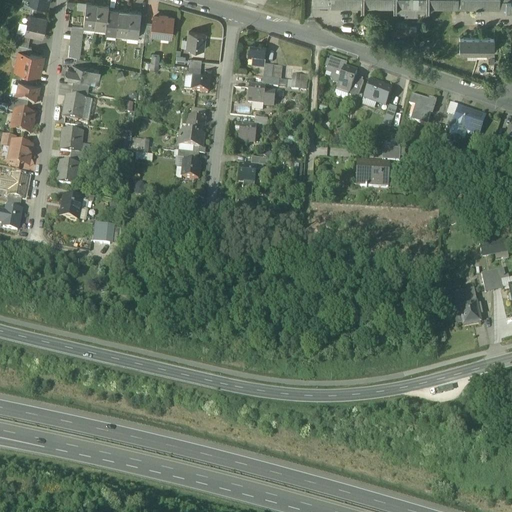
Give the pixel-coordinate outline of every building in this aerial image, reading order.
[(22,0),(21,6),(37,9),(38,4),(26,1),(23,0),(22,0)] [(510,0),(313,0),(314,6),(361,6),(361,10),(364,10),(364,7),(393,7),(393,10),(405,11),(405,15),(414,15),(414,11),(428,11),(428,8),(475,8),(475,10),(479,11),(479,8),(510,8),(510,0)] [(85,3),(83,22),(95,24),(97,4),(85,3)] [(95,24),(106,25),(107,10),(108,6),(97,4),(95,24)] [(105,30),(116,31),(118,11),(107,10),(106,25),(105,28),(105,30)] [(116,31),(127,32),(129,12),(118,11),(116,31)] [(140,14),(129,12),(127,32),(138,34),(139,27),(140,15),(140,14)] [(30,35),(42,38),(46,20),(29,16),(25,33),(30,35)] [(152,35),(170,37),(172,18),(166,17),(159,16),(159,17),(154,16),(153,24),(151,35),(152,35)] [(94,27),(95,24),(83,22),(82,28),(83,28),(83,31),(94,32),(94,27)] [(153,24),(145,23),(145,28),(143,41),(151,42),(152,35),(151,35),(153,24)] [(14,43),(28,47),(30,35),(25,33),(17,32),(14,43)] [(199,49),(203,50),(205,34),(189,32),(187,48),(199,49)] [(459,52),(492,53),(492,38),(459,37),(459,52)] [(16,57),(22,58),(23,53),(30,55),(31,48),(14,44),(11,55),(16,57)] [(79,59),(81,46),(69,44),(68,56),(76,58),(79,59)] [(247,62),(253,63),(264,64),(266,48),(249,46),(247,62)] [(37,74),(39,75),(42,57),(30,55),(23,53),(22,58),(19,69),(17,69),(17,70),(26,72),(37,74)] [(79,59),(76,58),(75,65),(89,67),(90,61),(79,59)] [(345,66),(330,61),(329,64),(327,63),(325,69),(327,69),(326,73),(332,75),(331,80),(333,84),(338,86),(344,69),(345,66)] [(90,80),(91,79),(93,69),(93,68),(89,67),(75,65),(74,65),(73,70),(72,76),(70,75),(70,77),(68,86),(73,87),(84,89),(86,79),(90,80)] [(263,80),(271,81),(272,68),(264,67),(264,70),(263,80)] [(354,81),(357,73),(356,73),(355,73),(344,69),(338,86),(336,90),(349,94),(354,81)] [(24,78),(36,80),(37,74),(26,72),(24,78)] [(192,93),(208,95),(210,79),(194,77),(192,93)] [(292,83),(294,84),(306,85),(307,79),(306,79),(307,78),(292,77),(292,83)] [(363,84),(354,81),(349,94),(348,97),(357,100),(363,84)] [(28,104),(34,105),(35,99),(36,99),(38,92),(37,92),(38,87),(20,83),(16,101),(28,104)] [(364,101),(385,109),(391,93),(380,89),(381,87),(371,83),(364,101)] [(305,92),(306,85),(294,84),(293,91),(305,92)] [(73,87),(72,92),(87,95),(89,89),(84,89),(73,87)] [(247,104),(263,106),(265,93),(265,89),(262,89),(249,87),(247,104)] [(347,100),(348,97),(349,94),(336,90),(334,96),(347,100)] [(86,101),(87,95),(72,92),(70,98),(86,101)] [(274,94),(265,93),(263,106),(263,108),(273,109),(274,94)] [(412,123),(427,127),(431,112),(434,113),(434,111),(436,103),(428,100),(428,102),(411,97),(408,107),(416,109),(412,123)] [(61,119),(78,122),(79,112),(84,113),(86,101),(70,98),(67,98),(65,109),(63,109),(61,119)] [(11,99),(9,106),(27,110),(28,104),(16,101),(11,99)] [(459,108),(450,105),(446,116),(450,118),(455,119),(459,110),(459,108)] [(26,116),(27,110),(9,106),(8,112),(15,114),(15,113),(26,116)] [(384,126),(391,129),(397,111),(390,109),(384,126)] [(466,132),(478,136),(484,119),(459,110),(455,119),(453,127),(453,128),(466,132)] [(21,134),(30,135),(31,130),(32,130),(33,123),(32,123),(33,117),(26,116),(15,113),(15,114),(11,132),(14,132),(15,133),(19,134),(21,134)] [(450,118),(446,129),(452,131),(453,128),(453,127),(455,119),(450,118)] [(188,119),(187,134),(186,135),(203,137),(204,121),(203,121),(190,119),(188,119)] [(256,128),(271,130),(272,122),(257,120),(256,128)] [(238,142),(255,144),(256,128),(240,126),(238,142)] [(429,144),(437,146),(440,128),(433,127),(429,144)] [(501,154),(511,158),(511,127),(510,127),(501,154)] [(452,131),(451,136),(463,140),(466,132),(453,128),(452,131)] [(71,153),(80,154),(82,134),(62,132),(60,152),(71,153)] [(203,137),(186,135),(187,134),(181,134),(180,140),(179,140),(179,141),(180,141),(179,147),(193,149),(201,150),(202,143),(201,143),(201,137),(203,138),(203,137)] [(1,147),(11,150),(12,146),(14,146),(14,144),(16,139),(3,136),(1,147)] [(489,154),(496,157),(501,143),(493,140),(489,154)] [(8,164),(20,166),(30,159),(22,146),(20,148),(14,146),(12,146),(11,150),(8,164)] [(33,148),(22,146),(30,159),(33,148)] [(382,162),(399,162),(400,150),(383,149),(382,162)] [(184,163),(197,164),(198,156),(193,155),(186,154),(178,154),(178,153),(177,160),(184,161),(184,163)] [(29,168),(30,159),(20,166),(29,168)] [(183,163),(182,171),(181,179),(198,181),(199,165),(197,164),(184,163),(183,163)] [(292,173),(293,164),(284,163),(283,172),(292,173)] [(360,187),(388,189),(389,176),(391,176),(392,166),(389,166),(389,165),(382,164),(382,167),(372,166),(373,164),(357,163),(356,172),(361,172),(360,187)] [(56,184),(76,186),(79,166),(69,165),(59,164),(56,184)] [(238,183),(243,184),(254,185),(256,169),(239,167),(238,183)] [(21,199),(23,200),(27,180),(13,177),(12,181),(0,179),(0,190),(10,192),(9,197),(21,199)] [(253,193),(254,185),(243,184),(242,190),(242,191),(242,192),(253,193)] [(81,202),(87,203),(89,197),(75,194),(73,200),(82,201),(81,202)] [(9,197),(8,203),(19,205),(21,199),(9,197)] [(60,219),(77,222),(81,202),(82,201),(73,200),(65,198),(62,210),(61,210),(60,219)] [(18,211),(19,205),(8,203),(6,209),(18,211)] [(2,229),(17,231),(21,212),(18,211),(6,209),(5,213),(0,212),(0,223),(3,225),(2,229)] [(445,213),(447,227),(464,224),(462,211),(445,213)] [(92,245),(109,246),(110,227),(93,226),(92,245)] [(504,237),(491,239),(494,255),(507,253),(504,237)] [(481,257),(494,255),(491,239),(479,241),(481,257)] [(507,253),(494,255),(495,261),(508,258),(507,253)] [(499,271),(488,273),(492,292),(502,290),(502,289),(500,277),(499,271)] [(485,293),(492,292),(488,273),(481,275),(485,293)] [(505,276),(500,277),(502,289),(509,287),(509,286),(511,285),(511,277),(505,279),(505,276)] [(462,323),(463,327),(480,323),(479,316),(482,315),(480,305),(477,306),(474,295),(469,297),(468,291),(456,294),(460,312),(456,313),(454,314),(456,324),(462,323)]
